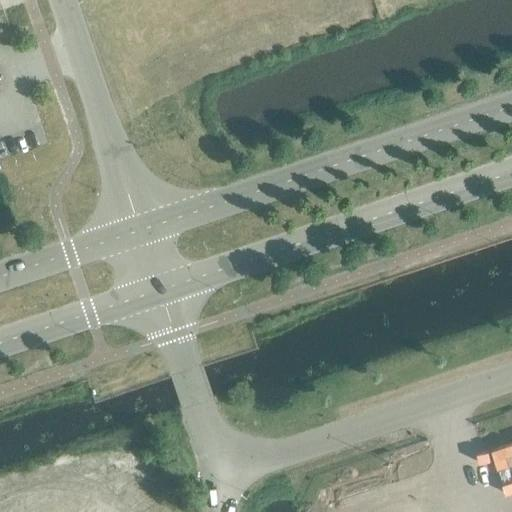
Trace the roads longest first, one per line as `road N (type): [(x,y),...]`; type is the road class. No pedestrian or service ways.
road 1 (unclassified): [(511,378),(220,474),(159,290)]
road 2 (secondary): [(511,107),(139,231)]
road 3 (secondary): [(159,290),(511,173)]
road 4 (unclassified): [(139,231),(62,0)]
road 5 (secondary): [(0,343),(159,290)]
road 6 (secondary): [(139,231),(0,277)]
